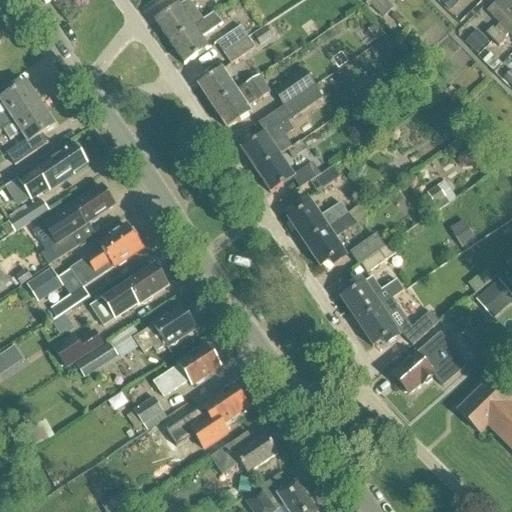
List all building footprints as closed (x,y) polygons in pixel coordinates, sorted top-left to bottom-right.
[(450,13),(463,0),(443,0),(440,3),(450,13)] [(494,45),(511,26),(511,0),(503,0),(489,15),(499,26),(500,28),(495,33),(494,32),(487,38),(494,45)] [(156,26),(171,47),(204,25),(190,4),(156,26)] [(202,42),(223,28),(214,18),(204,25),(171,47),(185,69),(209,53),(202,42)] [(511,39),(511,26),(494,45),(500,50),(506,44),(505,43),(510,37),(511,39)] [(377,27),(369,32),(377,44),(385,39),(377,27)] [(217,46),(225,57),(249,41),(241,30),(217,46)] [(261,48),(272,41),(266,31),(255,39),(261,48)] [(476,33),(465,45),(478,56),(489,45),(476,33)] [(232,68),(255,51),(249,41),(225,57),(232,68)] [(493,74),(500,67),(490,57),(483,64),(493,74)] [(351,66),(342,72),(350,83),(359,78),(351,66)] [(511,70),(503,80),(511,89),(511,70)] [(200,88),(214,110),(238,94),(223,72),(200,88)] [(284,109),(315,88),(305,73),(274,94),(284,109)] [(260,80),(238,94),(214,110),(228,131),(251,116),(248,109),(257,103),(258,104),(271,96),(260,80)] [(41,108),(27,86),(1,104),(9,117),(3,121),(6,126),(3,129),(5,132),(41,108)] [(293,121),(323,102),(315,89),(285,109),(293,121)] [(470,124),(454,104),(438,117),(455,137),(470,124)] [(42,137),(55,129),(41,108),(5,132),(6,135),(10,133),(14,139),(21,135),(27,144),(7,157),(15,168),(48,146),(42,137)] [(288,123),(242,153),(257,174),(280,158),(281,159),(293,151),(286,140),(295,134),(288,123)] [(83,165),(85,163),(79,153),(77,154),(74,151),(37,175),(38,176),(22,188),(31,201),(48,190),(50,193),(63,185),(64,180),(85,167),(83,165)] [(293,178),(281,159),(280,158),(257,174),(272,197),(294,182),(295,181),(293,178)] [(313,165),(293,178),(295,181),(294,182),(300,191),(321,177),(313,165)] [(319,198),(342,183),(334,172),(311,188),(319,198)] [(101,189),(41,228),(42,229),(33,235),(45,254),(50,250),(58,262),(58,263),(79,250),(72,239),(91,226),(94,226),(98,223),(99,221),(115,210),(113,207),(113,204),(111,200),(107,199),(101,190),(101,189)] [(435,209),(447,202),(439,190),(427,197),(435,209)] [(289,222),(304,245),(348,216),(342,207),(322,220),(312,206),(311,207),(308,201),(294,210),(298,215),(289,222)] [(16,236),(43,218),(35,207),(8,225),(16,236)] [(336,241),(356,228),(348,216),(304,245),(321,270),(330,264),(333,269),(346,260),(343,255),(345,254),(336,241)] [(127,263),(142,252),(141,250),(141,247),(137,241),(134,240),(127,230),(99,249),(101,253),(72,272),(84,291),(114,272),(117,270),(120,270),(126,266),(127,263)] [(470,234),(457,243),(462,252),(476,243),(470,234)] [(350,255),(359,267),(385,250),(377,237),(350,255)] [(397,256),(391,246),(361,267),(368,276),(397,256)] [(48,269),(58,262),(50,250),(45,254),(40,257),(48,269)] [(74,254),(54,266),(61,277),(81,265),(74,254)] [(91,312),(103,330),(115,323),(137,308),(138,310),(140,308),(144,308),(151,303),(152,300),(167,291),(165,289),(166,285),(163,279),(159,279),(154,270),(102,303),(103,304),(91,312)] [(21,289),(32,281),(26,271),(15,279),(21,289)] [(36,303),(60,287),(50,273),(27,288),(36,303)] [(342,302),(358,326),(382,310),(406,295),(398,284),(382,294),(374,281),(365,287),(361,281),(348,289),(352,295),(342,302)] [(511,303),(511,300),(499,284),(484,297),(499,315),(511,303)] [(52,309),(73,296),(68,288),(47,301),(52,309)] [(74,311),(68,302),(51,314),(56,322),(74,311)] [(398,334),(382,310),(358,326),(374,350),(384,344),(387,349),(400,340),(397,335),(398,334)] [(180,344),(195,334),(194,330),(192,325),(187,322),(181,312),(134,343),(144,358),(153,353),(156,357),(168,351),(169,352),(171,351),(176,350),(180,344)] [(412,351),(440,327),(430,316),(403,340),(412,351)] [(98,334),(96,336),(79,346),(79,347),(77,344),(73,337),(54,350),(68,371),(106,347),(98,334)] [(0,372),(2,376),(28,361),(19,347),(0,358),(0,372)] [(103,369),(119,358),(112,347),(77,369),(84,380),(103,368),(103,369)] [(442,365),(444,363),(441,359),(439,362),(428,349),(394,379),(402,389),(401,392),(406,397),(409,397),(411,399),(422,389),(423,390),(425,388),(428,388),(432,384),(432,381),(435,378),(433,376),(443,366),(442,365)] [(205,382),(221,371),(219,368),(220,365),(216,360),(213,359),(207,350),(178,369),(180,371),(155,388),(164,402),(189,386),(192,390),(196,387),(199,388),(204,384),(205,382)] [(511,453),(511,395),(495,379),(459,415),(481,437),(488,430),(511,453)] [(106,401),(98,388),(90,394),(98,406),(106,401)] [(232,422),(248,412),(246,409),(246,406),(243,400),(240,400),(233,391),(208,408),(209,410),(196,419),(204,432),(218,423),(222,430),(224,428),(226,429),(231,425),(232,422)] [(146,436),(167,422),(153,401),(133,414),(146,436)] [(32,451),(48,443),(40,426),(23,434),(32,451)] [(248,478),(278,458),(266,439),(236,458),(230,449),(210,461),(223,480),(240,468),(248,478)] [(250,497),(252,481),(238,479),(236,494),(250,497)] [(317,511),(313,505),(310,506),(297,487),(269,506),(263,496),(247,507),(249,511),(278,511),(283,509),(285,511),(317,511)]
